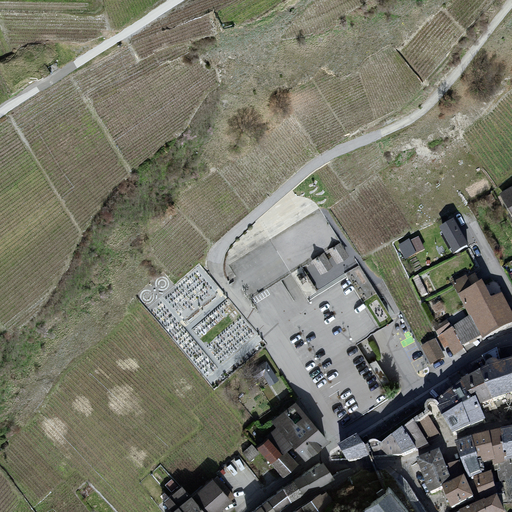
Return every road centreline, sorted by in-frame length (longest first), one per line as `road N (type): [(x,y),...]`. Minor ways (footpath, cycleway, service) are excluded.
road 1 (unclassified): [(174,0),(0,112)]
road 2 (unclassified): [(511,339),(467,358),(339,440)]
road 3 (residential): [(321,455),(335,465),(398,459),(511,424)]
road 4 (residential): [(227,290),(274,342),(339,440)]
